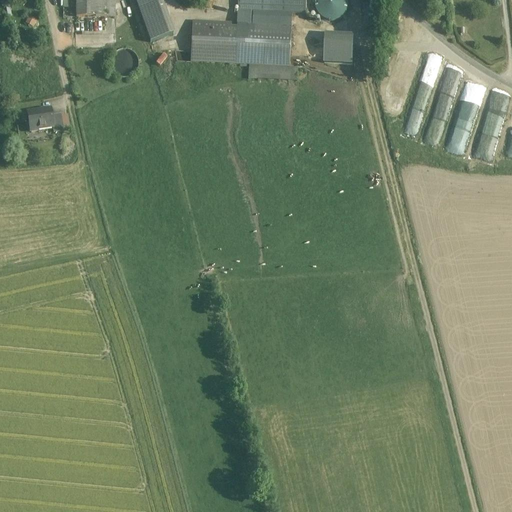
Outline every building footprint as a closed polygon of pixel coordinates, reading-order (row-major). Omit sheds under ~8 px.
[(105,0),(75,0),(76,22),(106,21),(105,1),(105,0)] [(173,39),(159,0),(132,0),(150,47),(173,39)] [(318,0),(318,1),(316,4),(316,7),(316,9),(316,12),(317,15),(318,18),(320,20),(322,22),(324,24),(327,25),(330,25),(333,25),(336,25),(338,24),(341,23),(343,21),(345,19),(347,17),(348,14),(349,11),(349,8),(348,5),(347,3),(346,0),(318,0)] [(114,1),(105,1),(106,21),(115,20),(114,1)] [(245,4),(237,3),(237,16),(249,16),(293,18),(306,18),(306,6),(296,5),(285,5),(245,4)] [(293,18),(249,16),(249,29),(292,31),(293,18)] [(25,28),(33,31),(36,23),(27,20),(25,28)] [(249,29),(236,28),(236,31),(230,31),(230,28),(192,26),(190,66),(249,69),(290,71),(292,31),(249,29)] [(354,40),(325,38),(323,67),(352,69),(354,40)] [(127,54),(124,53),(121,54),(119,54),(117,55),(115,56),(114,57),(113,58),(112,60),(111,62),(111,63),(110,64),(110,65),(110,67),(110,68),(110,70),(110,71),(111,73),(111,74),(112,75),(113,77),(114,78),(116,79),(118,80),(120,81),(122,81),(124,81),(126,81),(128,81),(130,80),(132,79),(133,78),(134,77),(136,75),(137,72),(138,70),(138,69),(138,67),(138,66),(137,64),(137,62),(136,60),(134,58),(133,57),(131,56),(130,55),(128,54),(127,54)] [(290,71),(249,69),(248,83),(298,85),(298,72),(290,71)] [(50,110),(21,114),(20,115),(18,116),(18,118),(19,120),(21,121),(22,122),(28,121),(30,133),(38,132),(37,131),(53,128),(51,116),(50,110)] [(61,115),(51,116),(53,128),(53,134),(64,132),(61,115)]
